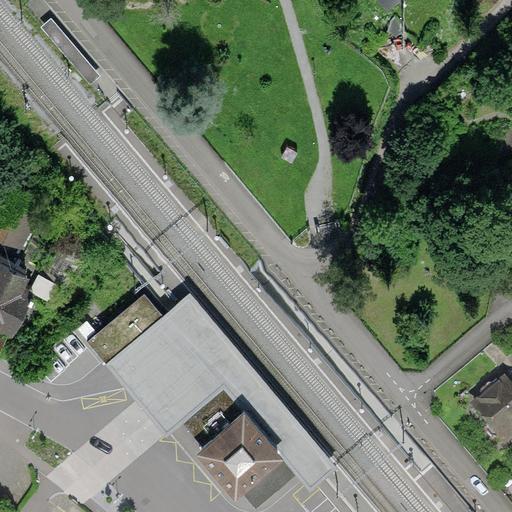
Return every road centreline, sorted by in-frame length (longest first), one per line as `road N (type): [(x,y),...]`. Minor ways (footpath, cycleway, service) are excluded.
road 1 (residential): [(67,0),(407,398)]
road 2 (residential): [(43,411),(144,455),(198,511)]
road 3 (residential): [(407,398),(499,511)]
road 4 (residential): [(407,398),(511,309)]
